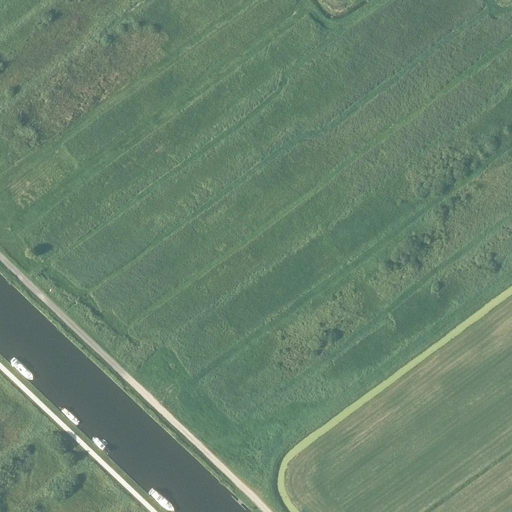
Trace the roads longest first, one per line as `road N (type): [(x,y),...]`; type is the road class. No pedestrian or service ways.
road 1 (unclassified): [(265,511),(0,258)]
road 2 (track): [(146,511),(0,372)]
